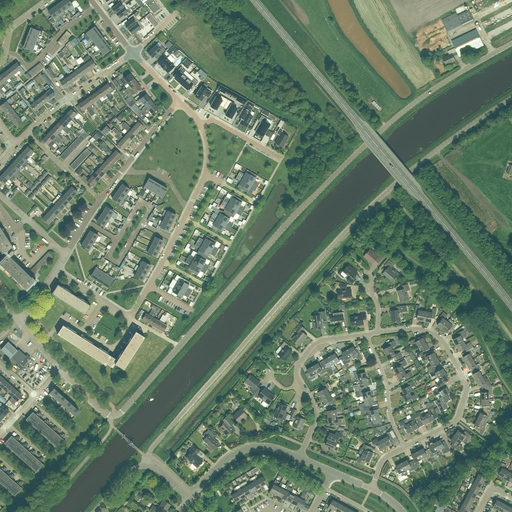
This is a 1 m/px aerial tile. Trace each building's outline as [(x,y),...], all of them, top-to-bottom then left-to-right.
[(71,6),(66,0),(63,0),(61,2),(66,9),(71,6)] [(124,8),(121,5),(123,3),(120,0),(119,0),(118,1),(120,2),(112,9),(116,14),(124,8)] [(160,8),(153,0),(146,0),(144,2),(153,14),(160,8)] [(66,9),(61,2),(56,5),(62,13),(66,9)] [(62,13),(56,5),(52,9),(57,16),(62,13)] [(124,8),(116,14),(119,19),(127,12),(129,14),(131,12),(128,8),(126,10),(124,8)] [(475,23),(470,11),(444,23),(449,35),(475,23)] [(150,12),(145,16),(153,26),(158,23),(150,12)] [(128,29),(136,23),(132,18),(135,17),(133,14),(128,18),(130,20),(124,25),(128,29)] [(77,29),(80,27),(82,30),(88,26),(84,21),(75,27),(77,29)] [(136,23),(128,29),(132,34),(137,30),(139,33),(144,29),(142,26),(140,28),(136,23)] [(98,32),(94,27),(84,35),(85,36),(87,35),(90,39),(98,32)] [(30,28),(28,35),(37,38),(39,34),(41,34),(42,32),(30,28)] [(76,30),(73,33),(78,38),(81,35),(76,30)] [(484,46),(476,30),(452,42),(457,52),(452,54),(443,58),(446,65),(455,61),(454,57),(458,55),(459,57),(484,46)] [(103,38),(98,32),(90,39),(88,40),(90,42),(92,40),(94,44),(95,44),(103,38)] [(28,35),(25,41),(35,45),(37,46),(38,44),(36,43),(37,38),(28,35)] [(79,43),(75,38),(70,42),(74,47),(79,43)] [(107,43),(103,38),(95,44),(94,44),(93,45),(94,47),(96,46),(99,50),(107,43)] [(25,41),(23,48),(35,52),(35,50),(33,49),(35,45),(25,41)] [(168,56),(173,53),(175,55),(179,52),(171,41),(166,45),(169,49),(165,53),(168,56)] [(107,43),(99,50),(102,54),(100,55),(101,57),(111,49),(107,43)] [(156,44),(148,52),(153,58),(159,52),(161,54),(166,50),(161,45),(158,47),(156,44)] [(172,54),(168,58),(173,63),(176,59),(172,54)] [(85,64),(90,70),(95,66),(88,56),(85,58),(88,62),(85,64)] [(168,72),(175,66),(165,56),(158,62),(162,66),(161,66),(164,69),(165,69),(168,72)] [(185,60),(182,57),(174,64),(177,67),(185,60)] [(76,58),(74,59),(85,73),(90,70),(85,64),(84,61),(80,63),(76,58)] [(75,71),(80,77),(85,73),(74,59),(73,60),(77,66),(77,67),(78,69),(75,71)] [(12,67),(16,72),(19,70),(22,74),(24,72),(17,63),(12,67)] [(12,67),(7,71),(13,79),(16,77),(13,75),(16,72),(12,67)] [(178,74),(174,79),(181,84),(187,77),(183,73),(185,71),(181,67),(176,72),(178,74)] [(55,77),(48,68),(45,70),(52,79),(55,77)] [(13,79),(7,71),(2,74),(6,80),(8,78),(10,81),(13,79)] [(74,81),(80,77),(75,71),(70,75),(74,81)] [(44,73),(41,75),(48,85),(51,83),(44,73)] [(127,83),(133,78),(129,73),(126,75),(125,74),(119,79),(117,77),(114,78),(119,84),(121,82),(124,85),(126,84),(127,83)] [(64,88),(69,84),(65,78),(64,79),(61,74),(59,76),(57,78),(64,88)] [(69,84),(74,81),(70,75),(65,78),(69,84)] [(187,77),(181,84),(187,90),(192,85),(194,87),(198,82),(193,78),(191,81),(187,77)] [(125,93),(137,83),(133,78),(127,83),(128,84),(130,86),(126,89),(127,89),(124,90),(123,90),(122,89),(119,92),(121,95),(125,92),(125,93)] [(141,88),(137,83),(125,93),(127,94),(129,92),(129,93),(133,90),(135,93),(141,88)] [(107,84),(102,87),(111,99),(113,98),(111,95),(110,95),(108,92),(111,90),(112,91),(115,89),(111,84),(108,85),(107,84)] [(47,91),(45,93),(49,99),(54,95),(47,85),(44,88),(47,91)] [(97,91),(101,96),(104,94),(109,101),(111,99),(102,87),(97,91)] [(205,95),(208,97),(212,91),(207,87),(205,89),(202,87),(195,97),(201,101),(205,95)] [(230,97),(232,92),(223,87),(221,92),(230,97)] [(97,91),(93,94),(101,106),(103,105),(99,99),(99,100),(98,99),(101,96),(97,91)] [(243,98),(232,92),(230,97),(240,102),(243,98)] [(44,103),(49,99),(45,93),(40,97),(44,103)] [(88,98),(92,103),(95,101),(97,104),(97,105),(99,108),(101,106),(93,94),(88,98)] [(142,101),(143,104),(149,99),(145,94),(137,100),(139,103),(142,101)] [(127,104),(133,99),(131,95),(125,100),(127,104)] [(219,99),(216,97),(210,106),(211,107),(211,108),(215,110),(215,109),(216,110),(220,103),(223,105),(227,99),(221,96),(219,99)] [(40,107),(44,103),(40,97),(35,101),(40,107)] [(83,101),(91,113),(93,115),(95,113),(92,109),(91,109),(89,105),(92,103),(88,98),(83,101)] [(0,106),(4,111),(9,107),(7,104),(11,101),(10,99),(0,106)] [(133,99),(127,104),(130,107),(136,102),(133,99)] [(147,108),(153,104),(149,99),(143,104),(145,106),(142,109),(143,109),(138,112),(140,114),(144,111),(147,108)] [(34,111),(40,107),(35,101),(32,103),(29,100),(27,101),(34,111)] [(234,104),(229,100),(225,106),(228,108),(225,115),(226,115),(226,116),(229,118),(230,118),(231,118),(237,109),(233,107),(234,104)] [(91,113),(83,101),(78,105),(75,107),(80,112),(82,114),(84,112),(82,110),(85,108),(88,111),(87,112),(89,114),(91,113)] [(147,108),(151,113),(153,112),(155,115),(159,111),(157,109),(153,104),(147,108)] [(9,107),(4,111),(8,116),(13,112),(9,107)] [(71,110),(71,109),(66,114),(72,119),(77,123),(81,127),(83,126),(74,117),(78,113),(74,107),(71,110)] [(244,116),(240,123),(247,127),(253,117),(249,114),(250,112),(244,108),(240,114),(244,116)] [(13,112),(8,116),(12,121),(17,116),(13,112)] [(67,123),(68,123),(70,121),(75,125),(77,123),(72,119),(66,114),(62,118),(67,123)] [(258,128),(255,132),(263,137),(270,125),(265,122),(267,119),(261,115),(258,121),(261,122),(259,125),(260,125),(260,126),(259,127),(259,128),(258,128)] [(19,119),(17,116),(12,121),(16,126),(25,118),(23,116),(19,119)] [(131,116),(130,118),(136,124),(134,126),(139,131),(143,126),(142,125),(144,123),(139,118),(136,121),(131,116)] [(62,118),(58,122),(69,132),(70,130),(65,126),(67,123),(62,118)] [(69,132),(58,122),(54,127),(59,131),(62,129),(67,134),(69,132)] [(135,135),(139,131),(134,126),(132,128),(124,122),(124,123),(123,122),(122,122),(121,123),(135,135)] [(131,140),(135,135),(121,123),(119,125),(126,131),(124,134),(131,140)] [(110,130),(106,126),(101,131),(105,135),(110,130)] [(195,156),(201,148),(173,126),(163,137),(171,143),(175,138),(191,151),(190,152),(187,150),(184,154),(190,159),(193,154),(195,156)] [(59,131),(54,127),(50,131),(60,141),(62,139),(57,134),(59,131)] [(111,130),(116,134),(127,144),(131,140),(124,134),(125,135),(123,138),(120,135),(121,134),(114,127),(111,130)] [(283,130),(279,128),(276,134),(279,136),(275,143),(282,147),(288,137),(281,133),(283,130)] [(60,141),(50,131),(46,135),(54,143),(56,142),(58,143),(60,141)] [(127,144),(116,134),(114,136),(118,140),(116,142),(123,149),(127,144)] [(54,143),(46,135),(42,140),(52,150),(54,148),(52,146),(54,143)] [(94,137),(90,142),(97,148),(101,144),(94,137)] [(178,143),(175,147),(181,151),(184,147),(178,143)] [(97,151),(91,145),(88,147),(95,153),(97,151)] [(147,170),(161,151),(155,146),(141,166),(147,170)] [(28,147),(23,151),(29,156),(33,152),(28,147)] [(108,148),(106,150),(116,160),(121,155),(116,150),(113,153),(110,151),(110,150),(108,148)] [(112,164),(116,160),(106,150),(104,152),(107,154),(110,157),(107,159),(112,164)] [(19,156),(25,161),(29,156),(23,151),(19,156)] [(48,158),(45,155),(41,159),(42,160),(39,164),(41,165),(48,158)] [(161,163),(166,158),(162,155),(158,160),(161,163)] [(21,166),(24,169),(26,166),(23,163),(25,161),(19,156),(15,160),(21,166)] [(104,173),(108,168),(103,164),(100,161),(98,159),(96,160),(99,163),(99,162),(101,164),(101,165),(102,165),(99,168),(104,173)] [(112,164),(107,159),(103,164),(108,168),(112,164)] [(16,170),(21,166),(15,160),(11,165),(16,170)] [(6,170),(12,175),(16,170),(11,165),(6,170)] [(100,177),(95,172),(92,170),(89,167),(88,166),(87,168),(90,171),(91,171),(94,174),(91,177),(96,182),(100,177)] [(99,168),(95,172),(100,177),(104,173),(99,168)] [(12,175),(6,170),(2,174),(8,179),(9,181),(12,179),(10,177),(12,175)] [(237,176),(247,181),(252,173),(247,170),(244,175),(239,172),(237,176)] [(252,173),(247,181),(257,187),(259,183),(254,180),(257,176),(252,173)] [(96,182),(91,177),(90,176),(87,178),(83,175),(81,177),(83,179),(84,178),(92,186),(96,182)] [(242,190),(247,181),(237,176),(235,180),(240,183),(237,187),(242,190)] [(155,182),(149,178),(142,189),(144,190),(146,188),(150,191),(155,182)] [(257,187),(247,181),(242,190),(247,193),(249,188),(254,191),(257,187)] [(161,185),(155,182),(150,191),(148,193),(150,194),(151,192),(156,194),(161,185)] [(130,190),(122,184),(119,189),(126,194),(130,190)] [(167,189),(161,185),(156,194),(160,197),(159,199),(161,200),(167,189)] [(67,191),(73,196),(77,192),(71,187),(67,191)] [(123,199),(126,194),(119,189),(115,194),(123,199)] [(63,196),(69,201),(73,196),(67,191),(63,196)] [(123,199),(115,194),(112,199),(119,204),(123,199)] [(223,201),(233,206),(238,198),(233,195),(230,200),(225,197),(223,201)] [(63,196),(59,201),(64,206),(69,201),(63,196)] [(238,198),(233,206),(243,212),(245,208),(240,205),(242,200),(238,198)] [(54,205),(60,210),(64,206),(59,201),(54,205)] [(228,215),(233,206),(223,201),(220,205),(226,207),(223,212),(226,214),(228,215)] [(54,205),(50,210),(56,215),(60,210),(54,205)] [(243,212),(233,206),(228,215),(230,216),(230,217),(232,218),(235,213),(240,216),(243,212)] [(114,212),(106,207),(103,212),(110,217),(114,212)] [(46,214),(52,219),(56,215),(50,210),(49,208),(44,213),(46,214)] [(176,215),(168,211),(165,217),(173,220),(176,215)] [(226,214),(223,212),(221,211),(218,216),(213,213),(211,217),(221,222),(226,214)] [(110,217),(103,212),(100,216),(107,222),(110,217)] [(47,224),(52,219),(46,214),(42,219),(47,224)] [(228,215),(226,214),(221,222),(231,228),(233,224),(228,221),(230,217),(230,216),(228,215)] [(107,222),(100,216),(96,221),(104,226),(107,222)] [(173,220),(165,217),(163,222),(171,226),(173,220)] [(216,231),(221,222),(211,217),(209,220),(214,223),(211,228),(216,231)] [(168,231),(171,226),(163,222),(160,227),(168,231)] [(231,228),(221,222),(216,231),(221,234),(223,229),(228,232),(231,228)] [(7,253),(10,255),(16,250),(16,249),(14,245),(13,245),(0,225),(0,250),(4,257),(7,253)] [(98,235),(90,231),(87,236),(95,241),(98,235)] [(95,241),(87,236),(84,241),(92,245),(95,241)] [(197,242),(206,247),(211,239),(207,236),(204,240),(199,238),(197,242)] [(163,241),(155,237),(152,242),(161,246),(163,241)] [(211,239),(206,247),(216,253),(219,249),(214,246),(216,241),(211,239)] [(92,245),(84,241),(81,246),(89,250),(92,245)] [(161,246),(152,242),(150,248),(158,251),(161,246)] [(197,253),(202,256),(206,247),(197,242),(194,246),(199,248),(197,253)] [(216,253),(206,247),(202,256),(207,258),(209,254),(214,257),(216,253)] [(158,251),(150,248),(147,253),(155,257),(158,251)] [(377,255),(370,250),(364,257),(372,264),(375,261),(378,264),(384,257),(379,253),(377,255)] [(87,256),(92,261),(95,257),(90,252),(87,256)] [(7,253),(4,257),(0,260),(0,264),(26,290),(35,280),(10,255),(7,253)] [(187,259),(197,264),(202,256),(197,253),(194,257),(189,255),(187,259)] [(202,256),(197,264),(207,270),(209,266),(204,263),(207,258),(202,256)] [(192,273),(197,264),(187,259),(185,263),(190,265),(187,270),(192,273)] [(394,265),(389,260),(384,266),(387,269),(383,273),(387,277),(388,276),(393,281),(396,278),(399,275),(391,268),(394,265)] [(151,266),(143,261),(140,266),(148,271),(151,266)] [(207,270),(197,264),(192,273),(197,276),(199,271),(204,274),(207,270)] [(90,276),(96,280),(102,272),(98,269),(99,267),(97,266),(90,276)] [(148,271),(140,266),(137,271),(145,276),(148,271)] [(353,270),(349,266),(343,271),(350,278),(347,280),(351,284),(355,280),(353,278),(358,273),(354,270),(353,270)] [(333,269),(328,276),(331,279),(336,272),(333,269)] [(145,276),(137,271),(134,277),(142,281),(145,276)] [(96,280),(102,284),(107,275),(108,275),(109,273),(107,272),(106,274),(102,272),(96,280)] [(102,284),(108,288),(115,277),(113,276),(112,278),(108,275),(107,275),(102,284)] [(170,283),(180,288),(185,280),(180,277),(178,282),(172,279),(170,283)] [(185,280),(180,288),(190,294),(192,290),(187,287),(190,282),(185,280)] [(175,297),(180,288),(170,283),(168,287),(173,290),(170,294),(175,297)] [(347,284),(340,283),(339,287),(340,287),(340,290),(338,291),(339,298),(346,298),(346,297),(348,297),(348,298),(352,297),(351,289),(345,290),(345,288),(346,288),(347,284)] [(64,289),(57,284),(52,293),(84,314),(90,305),(83,301),(83,300),(81,298),(80,299),(67,290),(67,289),(65,288),(64,289)] [(409,290),(407,284),(402,286),(403,289),(397,291),(401,302),(409,299),(406,291),(409,290)] [(190,294),(180,288),(175,297),(180,300),(183,295),(188,298),(190,294)] [(143,317),(142,319),(147,322),(154,310),(156,307),(152,305),(150,308),(151,309),(148,315),(145,313),(146,313),(142,311),(139,315),(143,317)] [(407,312),(406,306),(396,307),(396,310),(390,311),(392,322),(400,321),(399,313),(407,312)] [(424,321),(426,312),(419,310),(419,306),(416,306),(414,315),(417,316),(417,320),(424,321)] [(344,319),(343,312),(333,313),(332,307),(326,308),(327,314),(330,314),(331,321),(344,319)] [(432,313),(426,312),(424,321),(430,323),(431,318),(434,319),(436,309),(433,309),(432,313)] [(147,322),(152,326),(156,319),(153,318),(156,311),(154,310),(147,322)] [(325,318),(324,311),(319,312),(319,315),(312,316),(314,329),(319,329),(322,328),(321,319),(325,318)] [(442,329),(448,322),(444,319),(448,315),(443,312),(438,320),(440,321),(437,325),(442,329)] [(164,316),(157,329),(163,332),(166,325),(163,324),(169,315),(166,313),(164,316)] [(366,319),(365,313),(360,313),(360,316),(351,317),(352,325),(359,324),(359,325),(364,325),(363,320),(366,319)] [(156,319),(152,326),(157,329),(164,316),(162,315),(159,321),(156,319)] [(448,322),(442,329),(447,333),(450,329),(453,331),(456,326),(452,322),(451,324),(448,322)] [(63,325),(57,334),(105,365),(106,363),(112,367),(115,364),(117,360),(104,351),(105,351),(102,349),(102,350),(88,341),(88,340),(86,338),(85,339),(72,331),(72,330),(70,328),(69,329),(63,325)] [(304,329),(300,325),(296,330),(298,332),(292,339),(298,345),(303,339),(304,340),(307,336),(302,332),(304,329)] [(456,346),(464,342),(462,338),(466,336),(463,330),(456,334),(458,337),(453,340),(456,346)] [(117,360),(115,364),(123,369),(144,337),(135,331),(131,338),(130,337),(128,340),(129,340),(120,354),(120,353),(118,356),(119,357),(117,360)] [(416,348),(426,343),(425,341),(423,338),(416,341),(415,339),(409,342),(412,346),(416,344),(418,347),(416,348)] [(385,355),(393,351),(391,348),(396,345),(393,340),(388,344),(389,346),(383,350),(385,353),(386,355),(385,355)] [(291,347),(284,341),(280,347),(282,349),(278,355),(285,360),(292,351),(289,349),(291,347)] [(466,352),(470,349),(473,348),(470,342),(465,345),(464,342),(456,346),(459,352),(464,349),(466,352)] [(426,343),(416,348),(417,348),(418,347),(420,351),(416,353),(418,358),(421,356),(424,355),(422,352),(429,348),(426,343),(427,343),(426,343)] [(353,347),(347,350),(351,357),(354,355),(356,358),(358,361),(363,359),(362,357),(363,357),(357,347),(354,349),(353,347)] [(15,354),(9,349),(5,353),(18,364),(17,366),(21,370),(23,367),(22,366),(30,358),(26,355),(25,356),(18,350),(15,354)] [(462,357),(466,363),(473,359),(471,356),(473,354),(470,349),(466,352),(464,353),(465,356),(462,357)] [(348,359),(351,357),(347,350),(342,353),(343,356),(340,357),(345,364),(350,361),(348,359)] [(393,351),(385,355),(386,355),(388,360),(395,357),(396,360),(402,357),(400,352),(395,354),(393,351)] [(426,353),(424,355),(421,356),(425,364),(428,363),(438,357),(437,358),(436,356),(434,352),(428,356),(426,353)] [(341,366),(345,364),(340,357),(338,359),(335,353),(329,357),(333,364),(336,362),(338,365),(340,364),(341,366)] [(330,366),(333,364),(329,357),(324,360),(325,362),(322,364),(326,371),(332,368),(330,366)] [(427,368),(429,372),(435,369),(434,367),(440,363),(437,358),(438,357),(428,363),(430,362),(431,365),(427,368)] [(473,371),(480,367),(479,364),(476,365),(473,359),(466,363),(469,369),(472,368),(473,371)] [(395,375),(404,370),(402,367),(406,365),(404,360),(398,363),(400,366),(393,369),(395,373),(396,374),(395,375)] [(312,366),(316,374),(320,372),(321,374),(326,371),(322,364),(320,365),(318,363),(312,366)] [(316,374),(312,366),(307,370),(308,372),(306,374),(310,381),(315,378),(314,375),(316,374)] [(480,367),(473,371),(475,373),(472,375),(475,381),(483,377),(479,371),(482,369),(480,367)] [(437,372),(435,369),(429,372),(432,377),(434,376),(436,379),(447,373),(446,374),(443,368),(437,372)] [(359,381),(367,379),(365,373),(362,373),(361,370),(353,372),(355,378),(358,378),(359,381)] [(406,374),(404,370),(395,375),(396,375),(399,380),(405,377),(407,379),(413,376),(410,371),(406,374)] [(438,388),(439,388),(444,385),(442,383),(449,379),(447,376),(446,374),(447,374),(447,373),(436,379),(438,378),(440,381),(435,384),(438,388)] [(260,383),(251,375),(245,382),(252,387),(250,390),(255,394),(259,389),(257,386),(260,383)] [(483,377),(475,381),(479,387),(482,385),(483,389),(492,386),(487,378),(486,379),(484,376),(483,377)] [(355,392),(367,389),(366,386),(368,385),(367,379),(359,381),(360,384),(354,386),(354,387),(355,392)] [(404,393),(405,395),(410,393),(412,391),(410,388),(415,385),(412,381),(407,384),(408,386),(401,390),(403,393),(404,393)] [(7,383),(2,388),(7,392),(12,387),(7,383)] [(318,392),(322,398),(329,394),(327,389),(329,388),(326,384),(319,388),(321,391),(318,392)] [(492,386),(483,389),(484,392),(480,392),(481,399),(489,399),(489,395),(492,395),(492,386)] [(12,387),(7,392),(12,397),(16,391),(12,387)] [(438,388),(433,391),(435,396),(440,393),(442,397),(447,394),(449,393),(447,387),(440,391),(439,388),(438,388)] [(54,401),(60,394),(54,388),(49,393),(54,398),(53,399),(54,401)] [(275,397),(264,388),(263,391),(260,388),(254,395),(258,398),(259,397),(268,404),(272,399),(273,400),(275,397)] [(363,396),(364,400),(372,397),(370,391),(367,392),(367,389),(355,392),(356,397),(358,397),(363,396)] [(16,391),(12,397),(14,399),(11,403),(13,405),(21,396),(16,391)] [(411,396),(410,393),(405,395),(402,397),(405,402),(411,399),(413,401),(418,398),(416,394),(411,396)] [(60,394),(54,401),(56,402),(57,400),(62,405),(66,400),(60,394)] [(329,394),(322,398),(325,404),(328,402),(329,405),(336,401),(334,397),(332,398),(329,394)] [(448,396),(447,394),(442,397),(439,398),(441,402),(437,404),(439,409),(442,407),(443,409),(447,406),(445,402),(450,399),(448,396)] [(359,406),(360,411),(363,410),(372,407),(371,404),(374,403),(372,397),(364,400),(365,403),(360,404),(359,406)] [(489,403),(489,399),(481,399),(481,407),(484,406),(484,410),(490,411),(490,403),(489,403)] [(65,411),(67,412),(73,405),(66,400),(62,405),(67,409),(65,411)] [(0,409),(0,412),(4,416),(9,411),(0,403),(0,407),(1,408),(0,409)] [(284,405),(279,403),(273,416),(281,419),(281,421),(284,423),(288,414),(285,412),(287,406),(284,405)] [(429,413),(425,414),(430,423),(430,422),(431,421),(432,421),(435,419),(431,413),(434,411),(431,406),(430,403),(427,405),(428,407),(426,408),(429,413)] [(247,409),(242,404),(238,407),(240,409),(232,416),(238,423),(243,418),(245,419),(248,417),(244,412),(247,409)] [(79,411),(73,405),(67,412),(68,413),(70,412),(75,416),(79,411)] [(328,417),(337,416),(337,412),(341,411),(340,405),(333,407),(333,410),(327,411),(328,417)] [(363,410),(364,413),(367,413),(368,415),(367,415),(368,418),(372,417),(380,415),(378,409),(372,410),(372,407),(363,410)] [(297,411),(294,409),(290,418),(296,421),(293,426),(295,427),(295,428),(298,430),(298,429),(300,430),(305,420),(297,416),(297,417),(294,416),(297,411)] [(480,412),(477,419),(484,422),(487,416),(488,416),(491,418),(494,412),(490,411),(484,410),(483,414),(480,412)] [(419,412),(415,414),(418,420),(421,418),(424,425),(429,422),(430,423),(425,414),(423,411),(420,413),(419,412)] [(26,420),(30,423),(36,416),(32,412),(26,420)] [(30,423),(34,427),(40,419),(38,417),(41,414),(39,413),(36,416),(30,423)] [(408,419),(409,423),(414,431),(419,428),(415,421),(418,420),(415,414),(410,417),(411,418),(408,419)] [(380,415),(372,417),(373,420),(370,421),(371,427),(379,425),(379,422),(382,421),(380,415)] [(233,423),(227,416),(222,420),(224,422),(221,424),(222,425),(219,428),(225,435),(229,432),(230,433),(233,430),(230,426),(233,423)] [(337,416),(328,417),(329,423),(335,422),(336,426),(344,424),(343,419),(338,419),(337,416)] [(414,431),(409,423),(408,420),(407,418),(403,420),(399,423),(402,429),(405,427),(408,434),(412,432),(411,431),(413,430),(414,431)] [(40,419),(34,427),(37,430),(44,423),(40,419)] [(477,419),(474,425),(477,426),(475,430),(480,434),(484,426),(483,426),(484,422),(477,419)] [(37,430),(41,434),(48,426),(46,425),(49,421),(47,420),(44,423),(37,430)] [(45,437),(52,430),(48,426),(41,434),(45,437)] [(45,437),(49,441),(56,433),(54,431),(56,428),(55,427),(52,430),(45,437)] [(215,435),(208,430),(203,436),(205,438),(203,441),(208,445),(206,447),(211,452),(213,449),(218,443),(212,438),(215,435)] [(454,435),(462,441),(464,443),(464,442),(466,442),(469,438),(468,437),(470,435),(465,431),(463,434),(458,430),(454,435)] [(336,443),(338,439),(340,440),(342,435),(336,432),(335,435),(330,433),(327,439),(328,439),(336,443)] [(382,439),(386,446),(392,443),(390,440),(393,438),(389,432),(386,433),(388,436),(382,439)] [(60,437),(56,433),(49,441),(53,444),(60,437)] [(62,434),(60,437),(53,444),(57,448),(64,440),(61,438),(64,435),(62,434)] [(459,444),(462,441),(454,435),(450,441),(455,444),(453,447),(458,451),(462,446),(459,444)] [(8,447),(15,440),(11,436),(5,443),(8,447)] [(8,447),(12,451),(19,443),(17,441),(20,438),(18,436),(15,440),(8,447)] [(337,443),(336,443),(328,439),(325,445),(330,447),(329,451),(335,453),(337,448),(335,447),(337,443)] [(380,449),(386,446),(382,439),(378,441),(376,439),(372,441),(375,448),(378,447),(380,449)] [(435,442),(434,443),(438,450),(441,449),(444,454),(449,451),(444,441),(442,443),(440,440),(435,443),(435,442)] [(23,447),(19,443),(12,451),(16,454),(23,447)] [(16,454),(20,458),(27,450),(25,448),(28,445),(26,443),(23,447),(16,454)] [(430,449),(427,450),(434,463),(431,457),(437,455),(435,452),(438,450),(434,443),(429,446),(430,449)] [(359,452),(371,458),(373,453),(369,451),(371,447),(364,444),(362,448),(361,447),(359,451),(360,451),(359,452)] [(199,451),(193,446),(189,450),(191,452),(186,458),(192,463),(190,465),(195,469),(203,461),(196,455),(199,451)] [(417,451),(421,459),(424,457),(425,460),(428,459),(429,461),(430,461),(432,464),(434,463),(427,450),(425,451),(423,449),(418,451),(417,451)] [(27,450),(20,458),(24,461),(31,454),(27,450)] [(24,461),(28,465),(35,457),(32,455),(35,452),(34,450),(31,454),(24,461)] [(421,459),(417,451),(416,452),(411,455),(414,460),(411,462),(415,469),(419,467),(417,464),(419,463),(418,461),(421,459)] [(369,462),(371,458),(359,452),(359,453),(362,454),(361,456),(359,455),(356,462),(364,465),(365,461),(369,462)] [(35,457),(28,465),(32,468),(38,461),(35,457)] [(41,457),(38,461),(32,468),(36,472),(42,464),(40,462),(43,459),(41,457)] [(415,469),(411,462),(409,463),(407,460),(402,463),(402,462),(401,463),(405,470),(408,469),(410,472),(415,469)] [(405,470),(401,463),(400,463),(401,464),(395,466),(397,469),(394,470),(398,478),(403,475),(406,475),(407,474),(405,470)] [(498,475),(503,478),(508,471),(507,470),(504,469),(506,465),(504,464),(501,468),(502,468),(498,475)] [(503,478),(509,481),(511,475),(511,473),(509,472),(511,468),(509,467),(507,470),(508,471),(503,478)] [(477,473),(479,474),(476,479),(483,483),(483,484),(487,486),(488,484),(484,482),(486,478),(484,477),(486,474),(478,470),(477,473)] [(9,477),(5,474),(0,479),(0,482),(3,485),(9,478),(9,477)] [(3,485),(7,488),(13,481),(11,479),(14,476),(12,474),(9,477),(9,478),(3,485)] [(256,480),(261,487),(266,484),(262,476),(258,479),(256,475),(254,476),(256,480)] [(251,483),(256,490),(261,487),(256,480),(253,482),(251,478),(249,479),(251,483)] [(476,479),(473,485),(480,489),(484,492),(485,490),(481,488),(483,484),(483,483),(476,479)] [(279,487),(278,487),(275,485),(277,481),(275,480),(273,484),(269,492),(275,495),(279,487)] [(17,484),(13,481),(7,488),(10,492),(17,485),(17,484)] [(20,481),(17,484),(17,485),(10,492),(14,495),(21,488),(18,486),(21,483),(20,481)] [(251,493),(256,490),(251,483),(248,485),(245,481),(243,482),(246,486),(251,493)] [(275,495),(280,497),(284,490),(283,489),(280,488),(282,484),(280,483),(278,487),(279,487),(275,495)] [(280,497),(285,500),(289,493),(289,492),(285,491),(287,487),(289,483),(287,483),(283,489),(284,490),(280,497)] [(470,490),(477,494),(477,495),(481,497),(482,495),(478,493),(480,489),(473,485),(470,483),(467,489),(470,490)] [(245,496),(251,493),(246,486),(243,488),(240,484),(238,485),(241,489),(245,496)] [(285,500),(290,503),(294,495),(291,493),(295,486),(293,485),(291,489),(289,492),(289,493),(285,500)] [(240,499),(245,496),(241,489),(237,491),(235,487),(233,489),(235,492),(236,492),(240,499)] [(304,490),(299,498),(300,498),(296,506),(301,509),(301,508),(304,503),(305,501),(302,500),(307,492),(304,490)] [(470,490),(467,495),(475,499),(474,500),(478,502),(479,500),(475,498),(477,495),(477,494),(470,490)] [(236,492),(235,492),(232,494),(230,491),(228,492),(230,496),(231,496),(235,502),(240,499),(236,492)] [(290,503),(296,506),(300,498),(299,498),(296,496),(298,493),(296,491),(294,495),(290,503)] [(159,505),(166,510),(170,505),(165,501),(167,498),(161,494),(157,499),(161,502),(159,505)] [(467,495),(464,500),(472,504),(471,505),(475,507),(476,505),(472,503),(474,500),(475,499),(467,495)] [(329,507),(334,510),(338,503),(333,500),(329,507)] [(469,510),(469,511),(471,511),(472,511),(474,510),(470,508),(471,505),(472,504),(464,500),(463,503),(460,502),(459,504),(462,505),(461,506),(469,510)] [(498,510),(502,503),(497,500),(493,507),(498,510)] [(338,503),(334,510),(337,511),(339,511),(343,506),(338,503)] [(498,510),(501,511),(504,511),(508,506),(502,503),(498,510)]
